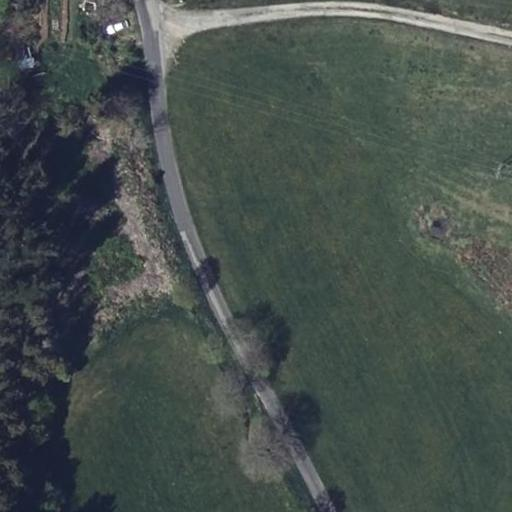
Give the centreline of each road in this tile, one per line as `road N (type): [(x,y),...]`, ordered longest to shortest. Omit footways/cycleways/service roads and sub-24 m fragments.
road 1 (unclassified): [(321,511),(189,246),(160,99),(163,23),(151,0)]
road 2 (track): [(511,34),(371,8),(163,23)]
